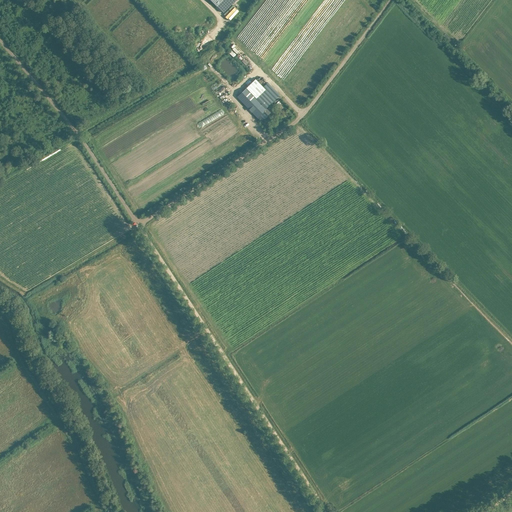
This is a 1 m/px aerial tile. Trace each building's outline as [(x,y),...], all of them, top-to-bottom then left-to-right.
[(210,0),(223,13),(236,0),(210,0)] [(202,27),(194,37),(196,39),(204,29),(202,27)] [(267,76),(278,61),(268,53),(256,68),(267,76)] [(270,81),(270,84),(301,106),(316,85),(314,82),(308,80),(310,76),(310,75),(309,75),(302,65),(300,65),(297,73),(293,71),(292,70),(290,72),(292,73),(291,76),(287,71),(286,70),(288,67),(285,65),(283,67),(284,63),(282,63),(279,65),(274,78),(273,79),(270,81)] [(252,82),(237,97),(261,122),(264,119),(263,118),(267,114),(268,115),(270,113),(266,108),(271,103),(266,97),(266,96),(264,95),(262,97),(250,85),(252,83),(252,82)]
